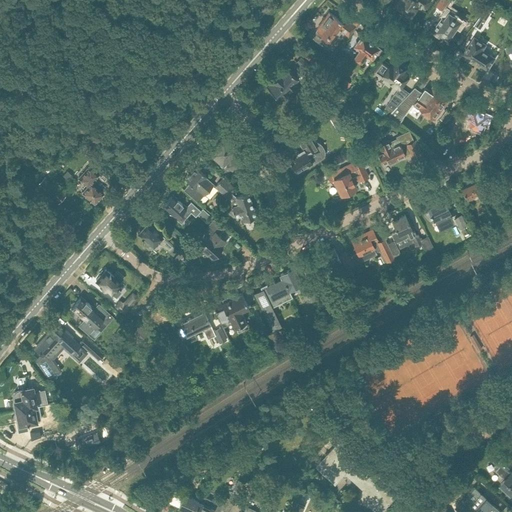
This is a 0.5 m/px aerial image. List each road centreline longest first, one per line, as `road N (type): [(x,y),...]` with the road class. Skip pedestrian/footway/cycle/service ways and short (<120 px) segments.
road 1 (residential): [(288,247),(488,151),(511,110)]
road 2 (residential): [(100,232),(165,279),(220,275),(288,247)]
road 3 (tertiary): [(100,232),(226,89)]
road 4 (residential): [(350,0),(464,80),(511,97)]
road 5 (residential): [(288,247),(245,113),(226,89)]
road 6 (tertiary): [(0,350),(100,232)]
road 7 (secondary): [(113,511),(0,459)]
